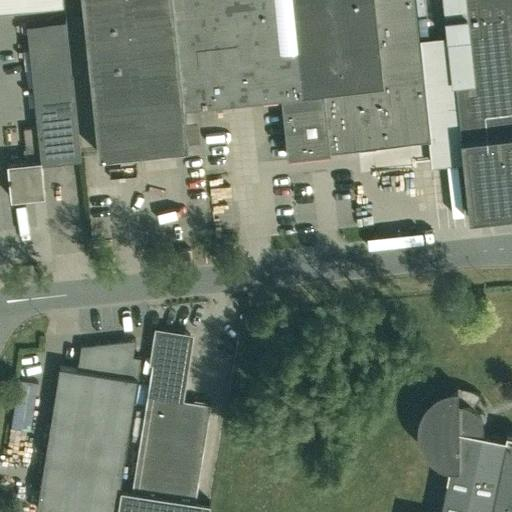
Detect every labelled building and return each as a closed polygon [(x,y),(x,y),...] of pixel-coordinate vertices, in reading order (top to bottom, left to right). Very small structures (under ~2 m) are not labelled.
[(62,0),(0,0),(0,9),(63,2),(62,0)] [(81,0),(99,152),(188,142),(184,103),(283,92),(290,152),(429,137),(413,0),(81,0)] [(511,0),(464,0),(473,81),(456,83),(461,135),(460,135),(469,215),(511,210),(511,0)] [(41,161),(81,156),(66,18),(26,23),(37,126),(39,146),(41,158),(41,161)] [(26,148),(39,146),(37,126),(23,128),(26,148)] [(44,194),(41,161),(41,158),(7,162),(11,198),(44,194)] [(191,259),(190,249),(180,250),(181,260),(191,259)] [(183,385),(191,335),(158,330),(132,490),(122,488),(117,511),(209,511),(211,502),(196,499),(211,404),(177,398),(180,385),(183,385)] [(73,511),(114,511),(141,355),(134,354),(136,338),(82,344),(78,369),(60,366),(37,506),(73,511)] [(432,457),(437,460),(439,462),(442,463),(445,464),(448,465),(445,478),(446,478),(439,511),(418,511),(405,509),(404,511),(511,511),(511,432),(506,431),(504,436),(482,431),(483,428),(483,426),(483,423),(482,420),(482,418),(481,416),(479,412),(477,410),(475,407),(473,405),(480,395),(477,392),(473,390),(469,388),(464,387),(458,387),(452,387),(446,388),(440,390),(436,392),(433,394),(429,397),(427,400),(423,404),(421,408),(419,413),(418,418),(417,425),(418,432),(419,439),(422,446),(425,450),(428,454),(432,457)]
